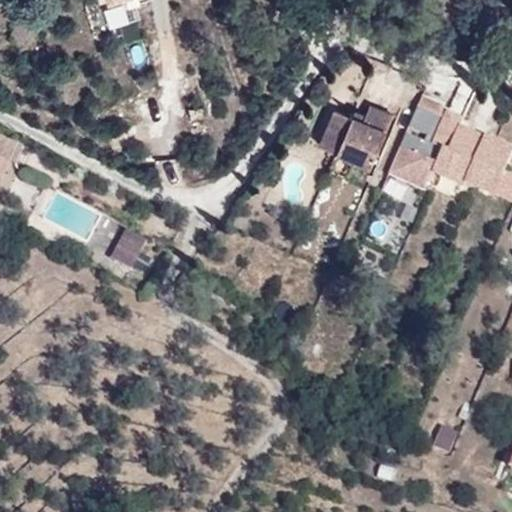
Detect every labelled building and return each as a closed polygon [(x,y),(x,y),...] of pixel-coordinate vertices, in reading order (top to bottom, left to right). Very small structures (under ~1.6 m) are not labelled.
[(96,0),(92,0),(85,2),(93,35),(104,33),(96,0)] [(43,28),(23,16),(10,39),(29,46),(43,28)] [(422,96),(389,175),(425,190),(433,172),(443,149),(434,145),(445,118),(439,115),(442,108),(443,105),(422,96)] [(352,117),(335,110),(320,146),(370,168),(393,116),(370,106),(365,116),(363,122),(352,117)] [(439,115),(445,118),(447,112),(448,110),(442,108),(439,115)] [(365,116),(355,112),(352,117),(363,122),(365,116)] [(463,120),(447,112),(445,118),(434,145),(443,149),(433,172),(465,186),(466,182),(495,194),(511,153),(511,147),(484,136),(484,137),(481,144),(472,140),(474,133),(460,127),(463,120)] [(474,133),(472,140),(481,144),(484,137),(474,133)] [(0,137),(0,158),(10,162),(16,165),(24,147),(0,137)] [(10,162),(0,158),(0,185),(1,184),(10,162)] [(147,243),(130,234),(115,261),(131,270),(147,243)]
